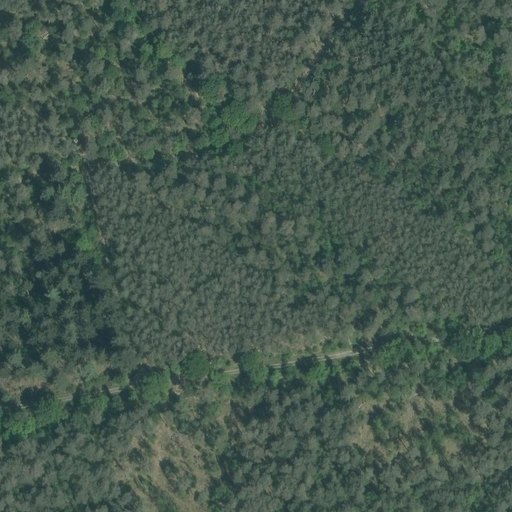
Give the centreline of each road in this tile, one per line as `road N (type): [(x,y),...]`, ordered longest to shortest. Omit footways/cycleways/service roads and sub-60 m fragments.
road 1 (track): [(511,325),(0,407)]
road 2 (track): [(126,0),(177,64),(511,272)]
road 3 (track): [(367,0),(297,95),(251,135),(210,150),(0,184)]
